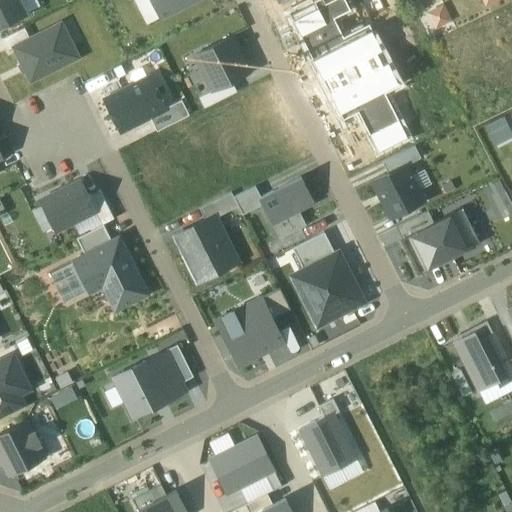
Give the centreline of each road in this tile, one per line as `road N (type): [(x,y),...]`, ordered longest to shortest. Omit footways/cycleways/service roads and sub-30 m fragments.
road 1 (residential): [(233,407),(94,137),(5,111),(0,101)]
road 2 (residential): [(407,321),(250,0)]
road 3 (residential): [(16,511),(172,436)]
road 4 (residential): [(259,394),(407,321)]
road 5 (residential): [(259,394),(319,511)]
